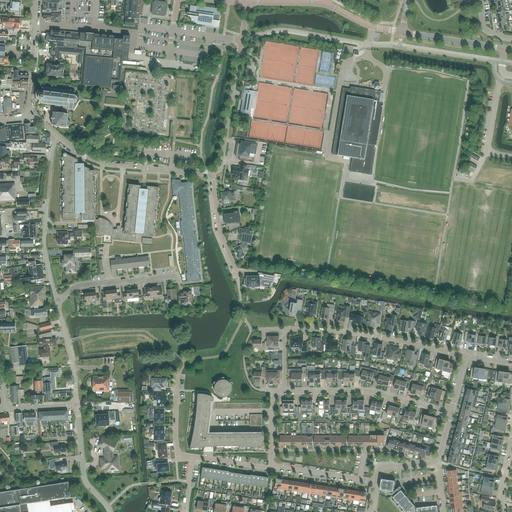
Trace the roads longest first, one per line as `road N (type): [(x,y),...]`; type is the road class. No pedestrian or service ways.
road 1 (residential): [(467,358),(390,339),(284,330)]
road 2 (residential): [(449,412),(370,392),(284,391)]
road 3 (residential): [(212,172),(104,164),(54,134)]
road 4 (residential): [(239,49),(220,169),(212,172)]
road 5 (residential): [(57,302),(73,287),(178,274)]
